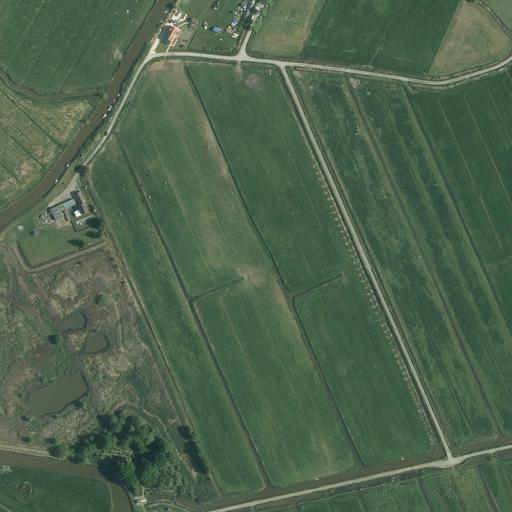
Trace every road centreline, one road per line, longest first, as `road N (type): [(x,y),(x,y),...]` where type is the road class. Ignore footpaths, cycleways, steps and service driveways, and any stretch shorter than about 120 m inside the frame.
road 1 (unclassified): [(239,58),(279,65),(452,461)]
road 2 (unclassified): [(215,511),(452,461)]
road 3 (track): [(279,65),(437,83),(511,56)]
road 4 (unclassified): [(73,180),(154,55),(239,58)]
